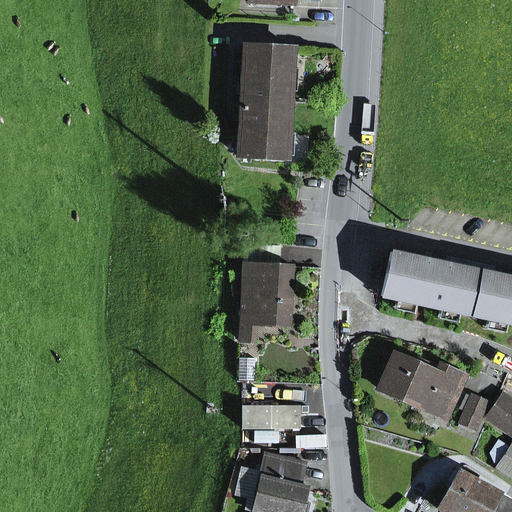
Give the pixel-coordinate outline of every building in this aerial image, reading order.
[(291,49),(244,46),(238,156),(285,159),(291,49)] [(278,267),(279,248),(244,246),(243,265),(278,267)] [(511,279),(442,264),(390,253),(381,296),(395,299),(415,304),(439,309),(459,313),(486,319),(506,323),(511,324),(511,279)] [(256,325),(289,326),(292,268),(278,267),(243,265),(240,324),(256,325)] [(393,310),(413,314),(415,304),(395,299),(393,310)] [(437,319),(456,323),(459,313),(439,309),(437,319)] [(484,329),(504,334),(506,323),(486,319),(484,329)] [(240,324),(240,341),(255,342),(256,325),(240,324)] [(424,407),(446,416),(463,377),(440,367),(437,375),(393,355),(378,389),(423,409),(424,407)] [(261,391),(261,424),(294,424),(294,391),(261,391)] [(511,401),(502,395),(486,417),(511,435),(511,401)] [(460,422),(475,428),(485,404),(470,398),(460,422)] [(511,477),(511,447),(498,468),(511,477)] [(253,511),(302,511),(308,487),(297,485),(302,463),(265,454),(260,476),(245,472),(240,492),(255,495),(251,511),(253,511)] [(437,509),(441,511),(488,511),(498,494),(457,471),(437,509)] [(508,511),(511,506),(511,501),(498,494),(488,511),(508,511)]
